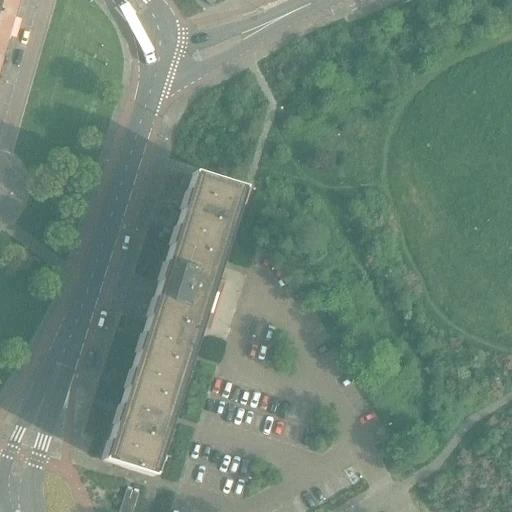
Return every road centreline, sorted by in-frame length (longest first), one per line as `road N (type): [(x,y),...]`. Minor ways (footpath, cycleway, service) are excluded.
road 1 (tertiary): [(9,493),(157,54)]
road 2 (residential): [(157,54),(191,60),(323,0)]
road 3 (residential): [(0,160),(44,0)]
